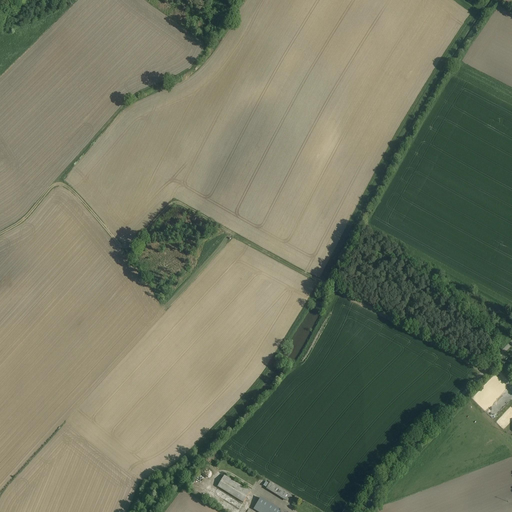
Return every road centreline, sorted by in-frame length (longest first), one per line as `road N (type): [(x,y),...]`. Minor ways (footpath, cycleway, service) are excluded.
road 1 (track): [(483,366),(182,200),(170,200),(123,248)]
road 2 (track): [(54,181),(119,108),(192,70),(207,51),(207,20),(218,0)]
road 3 (unclassified): [(361,511),(400,454),(511,337)]
